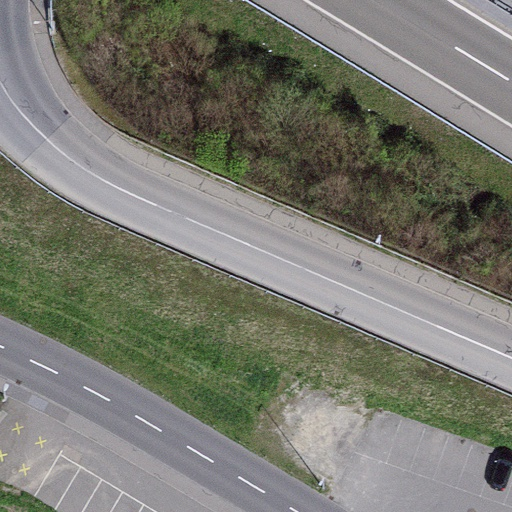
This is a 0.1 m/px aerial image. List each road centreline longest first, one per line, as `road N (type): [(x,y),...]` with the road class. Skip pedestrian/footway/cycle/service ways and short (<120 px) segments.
road 1 (tertiary): [(0,81),(40,134),(89,173),(511,358)]
road 2 (tertiary): [(273,511),(87,401),(0,360)]
road 3 (motorway): [(374,0),(511,84)]
